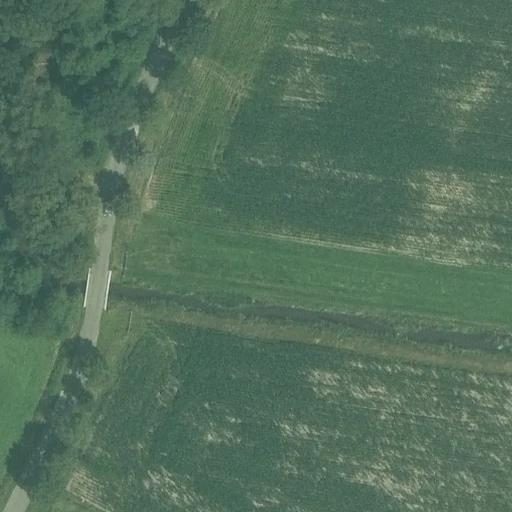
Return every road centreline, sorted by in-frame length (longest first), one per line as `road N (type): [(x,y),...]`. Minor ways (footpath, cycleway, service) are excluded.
road 1 (unclassified): [(15,511),(80,377),(124,139),(189,0)]
road 2 (track): [(113,190),(39,172),(0,136)]
